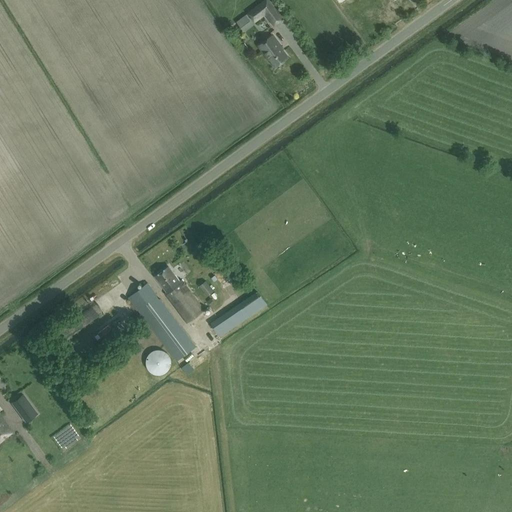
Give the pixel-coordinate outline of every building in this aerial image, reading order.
[(268,0),(265,0),(248,13),(255,22),(265,14),(268,18),(277,11),(268,0)] [(282,48),(273,34),(258,46),(269,59),(276,67),(289,58),(282,48)] [(204,309),(182,279),(179,281),(169,266),(155,276),(167,292),(165,293),(187,323),(204,309)] [(124,279),(128,289),(137,284),(132,275),(124,279)] [(206,280),(199,286),(207,296),(214,291),(206,280)] [(128,297),(177,361),(196,346),(161,298),(160,299),(150,284),(145,288),(144,286),(128,297)] [(243,315),(267,301),(259,289),(235,303),(243,315)] [(73,324),(80,332),(90,323),(83,315),(73,324)] [(171,366),(171,360),(169,354),(163,350),(156,349),(150,352),(147,357),(146,364),(149,370),(154,374),(161,374),(167,372),(171,366)] [(203,354),(186,366),(190,372),(207,361),(203,354)] [(26,399),(23,394),(13,402),(16,407),(26,399)] [(0,439),(0,440),(0,441),(11,433),(0,416),(0,439)]
